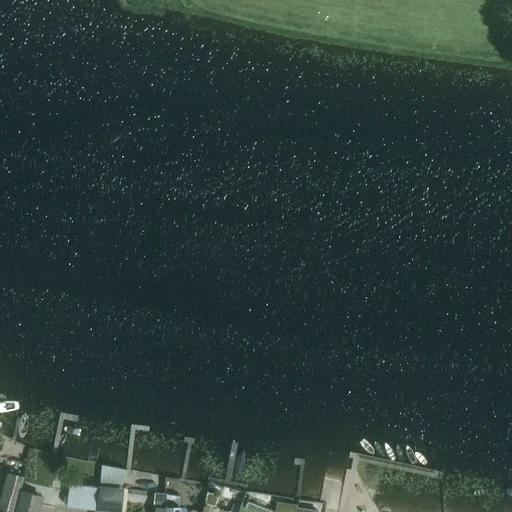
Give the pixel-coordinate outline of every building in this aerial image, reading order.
[(101,466),(100,478),(99,488),(69,484),(66,507),(94,511),(102,511),(103,509),(119,511),(122,491),(120,491),(121,481),(126,481),(127,471),(101,466)] [(7,473),(0,497),(0,509),(9,511),(14,511),(23,478),(7,473)] [(34,511),(39,496),(21,492),(15,511),(34,511)] [(163,511),(162,494),(154,493),(153,508),(156,508),(154,511),(163,511)] [(163,511),(178,511),(180,497),(166,495),(166,494),(162,494),(163,511)]
